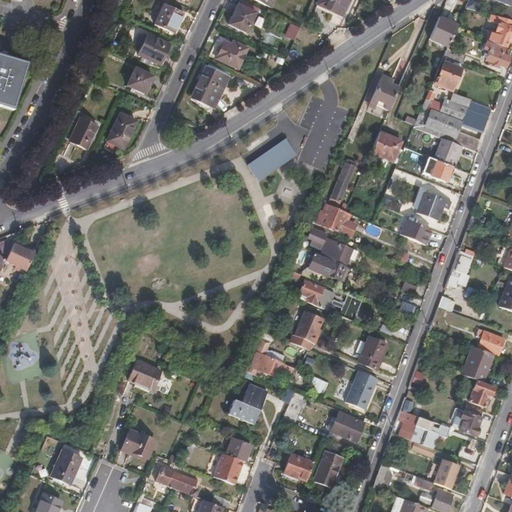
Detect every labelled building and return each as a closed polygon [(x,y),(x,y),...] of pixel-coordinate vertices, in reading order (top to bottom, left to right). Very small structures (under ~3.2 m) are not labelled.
[(259,9),(239,0),(238,0),(236,5),(256,15),(259,9)] [(333,12),(337,0),(321,0),(319,5),(333,12)] [(343,16),(349,0),(337,0),(333,12),(343,16)] [(479,0),(469,0),(467,7),(476,10),(479,0)] [(248,34),(256,15),(236,5),(227,25),(248,34)] [(174,36),(183,16),(164,7),(155,27),(174,36)] [(448,47),(455,31),(457,25),(439,17),(429,39),(448,47)] [(511,37),(511,20),(505,19),(504,19),(502,23),(499,22),(496,32),(510,37),(511,37)] [(284,35),(294,40),(300,29),(290,24),(284,35)] [(510,37),(496,32),(495,34),(492,32),(488,42),(492,44),(506,49),(510,37)] [(161,66),(170,47),(147,37),(138,56),(161,66)] [(237,70),(246,49),(232,43),(231,46),(219,41),(211,57),(237,70)] [(505,67),(511,51),(506,49),(492,44),(485,60),(505,67)] [(462,65),(465,57),(447,50),(443,58),(454,63),(462,65)] [(0,108),(15,113),(29,64),(0,54),(0,108)] [(452,91),(462,65),(454,63),(453,66),(443,63),(435,85),(452,91)] [(221,90),(219,89),(225,77),(204,68),(190,98),(205,105),(206,104),(214,107),(221,90)] [(145,96),(152,78),(135,71),(127,88),(145,96)] [(389,111),(399,88),(389,84),(379,80),(370,103),(375,105),(389,111)] [(453,92),(450,101),(467,108),(466,110),(467,110),(488,118),(489,118),(492,109),(471,101),(472,99),(453,92)] [(462,120),(466,110),(467,108),(450,101),(445,100),(443,104),(440,112),(462,120)] [(454,144),(462,123),(422,108),(414,125),(413,128),(442,139),(454,144)] [(476,151),(488,118),(467,110),(462,123),(454,144),(463,147),(476,151)] [(370,142),(380,118),(366,113),(356,136),(370,142)] [(122,150),(136,123),(119,115),(106,143),(122,150)] [(85,151),(96,128),(78,120),(68,143),(85,151)] [(392,162),(400,142),(379,134),(371,153),(392,162)] [(274,159),(290,149),(281,136),(280,137),(280,138),(269,163),(274,159)] [(256,172),(269,163),(280,138),(268,146),(248,159),(256,172)] [(452,167),(457,154),(460,156),(463,147),(454,144),(442,139),(434,160),(437,161),(452,167)] [(448,182),(453,167),(452,167),(437,161),(432,176),(448,182)] [(342,197),(348,182),(354,168),(345,164),(343,169),(334,189),(328,203),(338,207),(342,197)] [(448,209),(451,201),(423,192),(415,213),(437,221),(442,207),(448,209)] [(408,217),(411,207),(384,196),(380,206),(408,217)] [(343,234),(348,221),(351,215),(345,212),(325,205),(323,212),(320,211),(315,224),(343,234)] [(427,246),(433,230),(406,219),(400,235),(427,246)] [(351,237),(356,225),(348,221),(343,234),(351,237)] [(349,258),(353,248),(327,237),(325,242),(324,241),(327,234),(312,228),(308,238),(312,240),(310,245),(323,250),(321,255),(331,259),(331,260),(345,266),(349,258)] [(23,278),(34,254),(26,251),(25,253),(19,250),(11,247),(3,265),(13,269),(12,272),(23,278)] [(355,260),(359,251),(353,248),(349,258),(355,260)] [(457,284),(460,274),(465,277),(472,257),(459,251),(446,285),(455,288),(457,284)] [(341,280),(347,266),(345,266),(331,260),(315,253),(309,267),(341,280)] [(298,279),(301,274),(291,270),(289,275),(298,279)] [(462,286),(465,277),(460,274),(457,284),(462,286)] [(511,313),(511,278),(508,278),(496,307),(511,313)] [(333,299),(335,292),(306,280),(300,292),(307,296),(305,301),(328,310),(331,302),(343,307),(340,315),(343,316),(355,321),(362,304),(347,297),(344,303),(333,299)] [(414,295),(417,287),(405,282),(402,290),(414,295)] [(446,311),(452,314),(456,304),(441,299),(438,308),(445,311),(446,311)] [(436,334),(445,311),(438,308),(434,318),(429,331),(436,334)] [(315,344),(318,336),(316,335),(318,329),(323,319),(304,311),(294,335),(293,335),(290,343),(308,350),(311,343),(315,344)] [(497,354),(503,339),(477,329),(475,335),(481,338),(478,346),(497,354)] [(383,357),(389,345),(370,337),(365,350),(383,357)] [(265,355),(270,342),(261,338),(256,351),(265,355)] [(482,383),(493,355),(473,347),(463,376),(476,381),(482,383)] [(378,370),(383,357),(365,350),(360,363),(378,370)] [(294,367),(265,355),(256,351),(247,372),(255,375),(257,369),(277,378),(282,368),(283,368),(283,370),(291,374),(294,367)] [(152,392),(160,373),(135,362),(127,381),(152,392)] [(366,411),(379,380),(360,372),(347,403),(366,411)] [(320,393),(324,382),(314,378),(310,388),(320,393)] [(484,408),(488,396),(490,397),(494,387),(482,383),(476,381),(469,402),(484,408)] [(259,410),(257,408),(261,397),(264,399),(267,390),(249,383),(241,401),(233,398),(227,412),(253,423),(259,410)] [(284,413),(281,420),(289,423),(294,426),(304,402),(302,402),(305,395),(295,391),(284,413)] [(406,412),(408,406),(403,404),(400,410),(404,412),(406,412)] [(478,428),(479,424),(482,418),(481,417),(481,414),(483,412),(466,406),(464,411),(463,411),(460,418),(455,416),(450,429),(454,431),(455,429),(475,436),(476,435),(478,435),(479,431),(478,430),(478,428)] [(404,412),(400,410),(398,416),(405,418),(400,431),(402,431),(400,437),(411,441),(416,427),(405,422),(407,414),(432,423),(432,422),(404,412)] [(357,441),(364,423),(340,413),(332,431),(348,438),(357,441)] [(450,429),(432,422),(432,423),(407,414),(405,422),(416,427),(423,429),(429,431),(430,429),(448,435),(450,429)] [(280,447),(289,423),(281,420),(272,444),(280,447)] [(400,437),(402,431),(400,431),(397,430),(398,427),(395,425),(392,433),(400,437)] [(418,444),(423,429),(416,427),(411,441),(418,444)] [(148,458),(156,440),(130,429),(121,450),(130,453),(131,451),(148,458)] [(244,462),(250,446),(230,438),(224,455),(243,461),(244,462)] [(186,467),(196,444),(190,441),(180,465),(186,467)] [(432,457),(434,450),(418,444),(411,441),(408,448),(432,457)] [(69,485),(81,457),(63,449),(51,476),(69,485)] [(332,488),(344,457),(325,450),(313,480),(332,488)] [(233,486),(243,461),(224,455),(222,454),(213,477),(233,486)] [(307,482),(314,463),(292,454),(285,474),(296,478),(307,482)] [(450,490),(459,466),(442,460),(433,483),(450,490)] [(381,463),(372,488),(386,493),(393,475),(390,467),(381,463)] [(193,487),(196,480),(172,470),(167,484),(196,495),(199,490),(193,487)] [(511,476),(510,476),(503,495),(511,497),(511,476)] [(431,489),(433,483),(423,479),(421,486),(431,489)] [(444,511),(446,511),(453,495),(439,490),(432,507),(444,511)] [(58,511),(62,504),(42,495),(34,511),(58,511)] [(424,511),(426,509),(396,497),(392,511),(393,511),(424,511)] [(229,510),(231,504),(219,499),(217,506),(219,506),(229,510)] [(217,511),(219,506),(217,506),(202,500),(197,511),(217,511)] [(132,511),(149,511),(151,508),(137,502),(132,511)]
